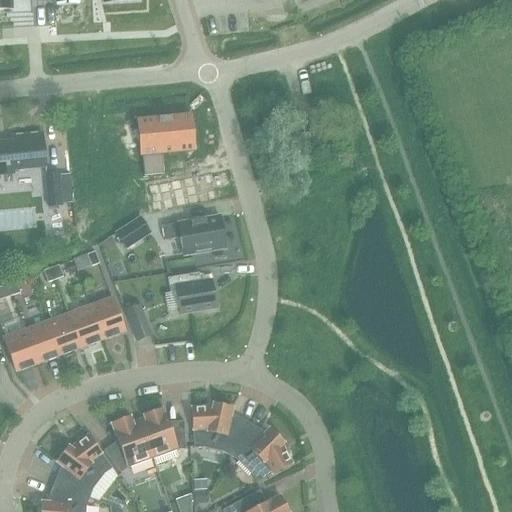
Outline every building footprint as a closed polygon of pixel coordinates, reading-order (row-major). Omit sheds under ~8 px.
[(0,0),(0,11),(12,11),(11,0),(0,0)] [(12,171),(45,168),(41,134),(10,137),(10,141),(0,142),(0,176),(13,175),(12,171)] [(297,153),(314,152),(313,134),(296,135),(297,153)] [(48,209),(61,207),(58,173),(44,174),(48,209)] [(180,238),(183,256),(224,249),(219,216),(161,226),(163,241),(180,238)] [(139,218),(115,233),(125,249),(149,234),(139,218)] [(86,255),(91,267),(99,264),(94,252),(86,255)] [(50,268),(55,280),(63,277),(58,266),(50,268)] [(43,271),(47,283),(55,280),(50,268),(43,271)] [(198,273),(167,279),(170,293),(176,292),(180,315),(215,309),(210,280),(200,281),(198,273)] [(15,282),(8,284),(12,296),(20,293),(15,282)] [(0,287),(0,300),(4,299),(12,296),(8,284),(0,287)] [(111,298),(89,306),(102,341),(124,332),(111,298)] [(67,314),(80,349),(102,341),(89,306),(67,314)] [(151,336),(139,306),(124,311),(136,341),(151,336)] [(67,314),(46,322),(59,357),(80,349),(67,314)] [(46,322),(25,330),(38,365),(59,357),(46,322)] [(38,365),(25,330),(2,338),(15,373),(38,365)] [(249,414),(258,417),(263,397),(254,395),(249,414)] [(229,457),(248,424),(231,414),(232,409),(212,404),(211,409),(192,411),(192,408),(191,408),(193,449),(203,448),(221,452),(229,457)] [(138,421),(152,460),(177,450),(185,450),(183,421),(167,423),(162,409),(143,416),(145,421),(139,423),(138,420),(138,421)] [(152,460),(138,421),(137,421),(138,424),(132,425),(129,417),(111,424),(117,441),(103,451),(120,474),(127,469),(152,460)] [(248,424),(229,457),(237,462),(250,475),(255,483),(291,464),(290,462),(288,464),(279,447),(283,443),(269,429),(265,433),(248,424)] [(53,484),(89,498),(92,489),(103,474),(111,469),(87,436),(86,437),(87,439),(72,450),(68,447),(56,463),(60,466),(53,484)] [(205,480),(193,481),(193,490),(206,490),(205,480)] [(85,511),(85,507),(89,498),(53,484),(46,503),(41,502),(40,511),(85,511)] [(287,511),(279,496),(265,503),(258,491),(222,510),(222,511),(287,511)] [(207,494),(194,494),(194,504),(207,504),(207,494)] [(150,511),(156,511),(164,507),(158,497),(146,504),(150,511)]
